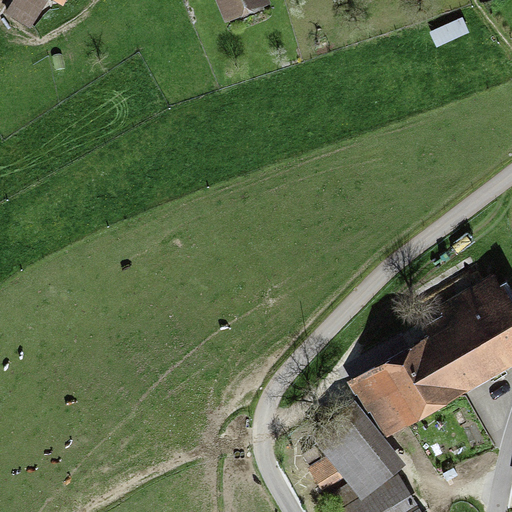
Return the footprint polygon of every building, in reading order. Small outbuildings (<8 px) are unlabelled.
[(13,0),(5,13),(30,28),(48,0),(13,0)] [(266,0),(216,0),(228,29),(271,12),(266,0)] [(459,322),(354,384),(384,434),(511,359),(511,309),(494,276),(447,303),(459,322)] [(349,411),(319,434),(324,444),(308,454),(317,464),(334,453),(344,470),(364,494),(396,474),(349,411)] [(344,470),(334,453),(317,464),(307,469),(317,485),(344,470)] [(396,511),(414,501),(396,474),(364,494),(335,511),(396,511)]
